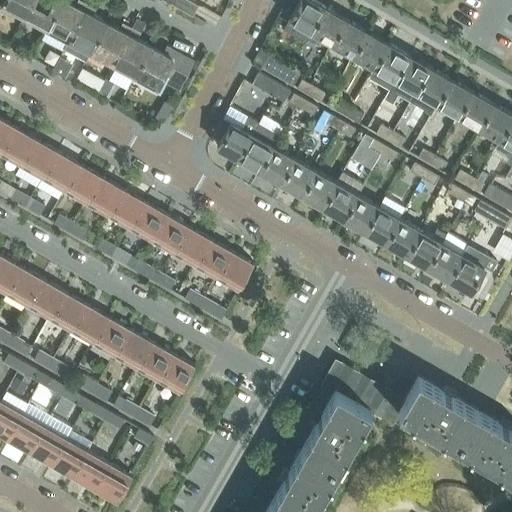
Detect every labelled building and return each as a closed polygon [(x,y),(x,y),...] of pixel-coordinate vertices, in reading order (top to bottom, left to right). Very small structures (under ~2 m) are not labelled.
[(2,0),(1,3),(24,15),(31,0),(2,0)] [(31,0),(24,15),(46,27),(60,0),(31,0)] [(60,0),(46,27),(68,39),(87,3),(82,0),(76,0),(75,4),(67,0),(60,0)] [(171,0),(170,2),(192,15),(198,5),(189,0),(171,0)] [(303,40),(310,28),(323,5),(314,0),(297,0),(289,16),(282,28),(303,40)] [(68,39),(90,51),(106,21),(93,14),(96,8),(87,3),(68,39)] [(331,40),(344,17),(323,5),(310,28),(303,40),(304,40),(313,46),(320,34),(331,40)] [(331,40),(352,53),(365,29),(344,17),(331,40)] [(90,51),(112,63),(131,26),(122,21),(119,28),(106,21),(90,51)] [(131,26),(112,63),(134,74),(150,44),(137,38),(141,31),(131,26)] [(352,53),(373,65),(386,41),(365,29),(352,53)] [(388,87),(394,77),(407,53),(386,41),(373,65),(367,75),(388,87)] [(150,44),(134,74),(156,87),(160,80),(174,87),(190,58),(166,45),(163,51),(150,44)] [(409,99),(415,89),(428,65),(407,53),(394,77),(388,87),(383,96),(392,101),(397,92),(409,99)] [(268,56),(262,66),(293,84),(299,73),(268,56)] [(430,111),(436,101),(450,77),(428,65),(415,89),(409,99),(430,111)] [(253,82),(284,100),(290,90),(258,72),(253,82)] [(314,85),(301,77),(296,86),(309,93),(314,85)] [(436,101),(457,113),(471,89),(450,77),(436,101)] [(321,100),(326,92),(314,85),(309,93),(321,100)] [(457,113),(478,125),(492,101),(471,89),(457,113)] [(306,99),(293,92),(288,100),(301,107),(306,99)] [(333,107),(345,114),(350,105),(338,98),(333,107)] [(313,115),(318,106),(306,99),(301,107),(313,115)] [(478,125),(499,137),(511,114),(511,112),(492,101),(478,125)] [(345,114),(357,121),(363,112),(350,105),(345,114)] [(342,119),(330,112),(325,121),(337,128),(342,119)] [(511,114),(499,137),(511,144),(511,114)] [(0,146),(13,124),(0,116),(0,146)] [(248,116),(242,126),(231,120),(230,119),(230,120),(223,116),(216,129),(222,133),(216,143),(216,144),(217,144),(218,144),(238,156),(252,132),(257,122),(248,116)] [(354,126),(342,119),(337,128),(349,135),(354,126)] [(238,156),(259,168),(273,144),(279,134),(257,122),(252,132),(238,156)] [(375,131),(387,138),(392,129),(380,122),(375,131)] [(35,137),(13,124),(0,146),(0,150),(20,162),(35,137)] [(392,129),(387,138),(400,145),(405,136),(392,129)] [(367,145),(380,152),(385,143),(372,136),(367,145)] [(56,149),(35,137),(20,162),(42,174),(56,149)] [(385,143),(380,152),(391,159),(396,150),(385,143)] [(294,156),(273,144),(259,168),(280,180),(294,156)] [(417,155),(430,162),(435,153),(422,146),(417,155)] [(64,187),(78,161),(56,149),(42,174),(64,187)] [(435,153),(430,162),(442,169),(447,160),(435,153)] [(301,192),(315,168),(294,156),(280,180),(301,192)] [(409,169),(422,176),(427,167),(414,160),(409,169)] [(85,199),(100,174),(78,161),(64,187),(85,199)] [(427,167),(422,176),(433,183),(439,174),(427,167)] [(454,176),(466,183),(471,174),(459,167),(454,176)] [(322,204),(336,180),(315,168),(301,192),(322,204)] [(336,180),(322,204),(343,216),(357,192),(362,182),(341,170),(336,180)] [(122,186),(100,174),(85,199),(107,212),(122,186)] [(466,183),(479,190),(484,181),(471,174),(466,183)] [(446,190),(458,197),(463,188),(451,181),(446,190)] [(511,194),(488,181),(482,192),(511,209),(511,194)] [(143,199),(122,186),(107,212),(129,224),(143,199)] [(463,188),(458,197),(471,204),(476,195),(463,188)] [(11,197),(25,205),(29,196),(16,189),(11,197)] [(378,204),(357,192),(343,216),(364,228),(378,204)] [(25,205),(40,213),(44,205),(29,196),(25,205)] [(473,209),(504,227),(511,215),(479,197),(473,209)] [(129,224),(151,236),(165,211),(143,199),(129,224)] [(385,240),(399,216),(378,204),(364,228),(385,240)] [(165,211),(151,236),(172,249),(187,224),(165,211)] [(54,221),(68,229),(73,221),(59,213),(54,221)] [(385,240),(406,252),(420,228),(399,216),(385,240)] [(68,229),(84,238),(88,230),(73,221),(68,229)] [(172,249),(194,261),(209,236),(187,224),(172,249)] [(406,252),(427,264),(441,240),(445,233),(436,227),(431,235),(420,228),(406,252)] [(427,264),(448,276),(462,252),(467,243),(446,231),(445,233),(441,240),(427,264)] [(230,248),(209,236),(194,261),(216,274),(230,248)] [(98,247),(111,254),(116,246),(103,239),(98,247)] [(470,288),(483,265),(490,269),(496,259),(489,255),(467,243),(462,252),(448,276),(468,288),(469,289),(470,288)] [(111,254),(126,263),(131,255),(116,246),(111,254)] [(252,261),(230,248),(216,274),(237,286),(237,287),(238,287),(253,260),(252,260),(252,261)] [(20,264),(0,252),(0,286),(5,289),(20,264)] [(141,271),(155,279),(160,271),(146,263),(141,271)] [(42,276),(20,264),(5,289),(27,302),(42,276)] [(155,279),(170,288),(175,280),(160,271),(155,279)] [(63,289),(42,276),(27,302),(49,314),(63,289)] [(492,282),(490,281),(485,289),(487,290),(490,292),(495,284),(492,282)] [(185,296),(198,304),(203,296),(189,288),(185,296)] [(49,314),(70,327),(85,301),(63,289),(49,314)] [(198,304),(213,312),(217,305),(203,296),(198,304)] [(107,314),(85,301),(70,327),(92,339),(107,314)] [(92,339),(114,351),(128,326),(107,314),(92,339)] [(9,332),(4,342),(19,349),(24,341),(15,336),(18,329),(13,326),(9,332)] [(114,351),(136,364),(150,339),(128,326),(114,351)] [(0,339),(4,342),(9,332),(0,327),(0,339)] [(172,351),(150,339),(136,364),(157,376),(172,351)] [(34,357),(48,366),(53,357),(39,349),(34,357)] [(172,351),(157,376),(179,389),(178,389),(179,390),(194,363),(193,363),(172,351)] [(16,369),(17,370),(22,362),(7,353),(2,362),(3,362),(0,366),(8,371),(9,370),(14,373),(16,369)] [(48,366),(62,374),(67,366),(53,357),(48,366)] [(22,362),(17,370),(31,378),(36,370),(22,362)] [(336,387),(370,408),(392,421),(399,409),(404,398),(348,367),(336,387)] [(77,383),(91,391),(96,383),(82,374),(77,383)] [(404,398),(399,409),(456,442),(476,408),(452,394),(454,390),(445,385),(443,388),(418,374),(404,398)] [(58,398),(60,396),(65,387),(51,378),(46,386),(47,387),(45,391),(58,398)] [(91,391),(106,400),(110,391),(96,383),(91,391)] [(65,387),(60,396),(75,403),(79,395),(65,387)] [(301,448),(335,468),(370,408),(336,387),(320,415),(316,413),(311,421),(315,423),(301,448)] [(0,432),(8,437),(23,412),(1,399),(0,400),(0,432)] [(121,408),(134,416),(139,408),(125,400),(121,408)] [(90,412),(104,420),(109,412),(94,403),(90,412)] [(134,416),(149,424),(154,416),(139,408),(134,416)] [(476,408),(456,442),(511,474),(511,428),(510,427),(511,423),(502,418),(500,421),(476,408)] [(8,437),(30,449),(44,424),(23,412),(8,437)] [(109,412),(104,420),(119,428),(123,420),(109,412)] [(30,449),(51,462),(66,436),(44,424),(30,449)] [(152,437),(138,429),(134,437),(148,445),(152,437)] [(88,449),(66,436),(51,462),(73,474),(88,449)] [(268,506),(278,511),(310,511),(335,468),(301,448),(287,472),(283,470),(278,480),(281,482),(268,506)] [(109,461),(88,449),(73,474),(95,487),(109,461)] [(109,461),(95,487),(116,499),(116,500),(117,500),(132,473),(131,473),(131,474),(109,461)]
